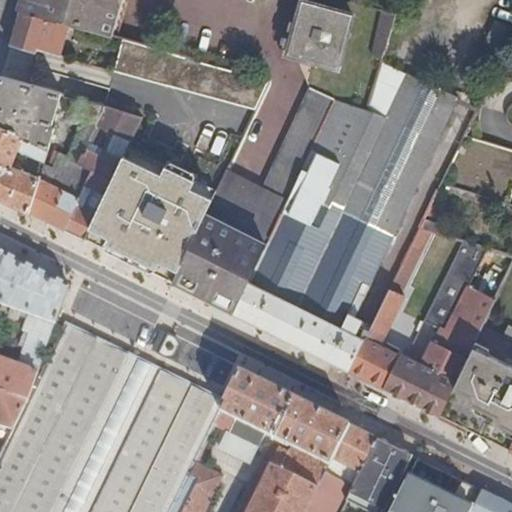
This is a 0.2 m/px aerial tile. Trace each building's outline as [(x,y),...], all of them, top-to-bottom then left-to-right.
[(22,0),(21,7),(47,15),(54,17),(106,32),(117,36),(128,0),(22,0)] [(178,286),(238,317),(338,102),(369,112),(382,65),(396,15),(346,0),(309,0),(308,3),(307,3),(291,55),(299,58),(315,90),(266,193),(229,175),(220,195),(178,286)] [(21,7),(11,42),(37,49),(47,15),(21,7)] [(54,17),(47,15),(37,49),(45,51),(54,17)] [(482,59),(500,68),(511,43),(511,26),(500,20),(482,59)] [(124,38),(117,36),(106,32),(96,64),(115,69),(124,38)] [(158,82),(171,53),(124,38),(115,69),(158,82)] [(158,82),(258,113),(272,83),(171,53),(158,82)] [(238,317),(354,374),(375,329),(359,321),(458,101),(382,65),(369,112),(338,102),(238,317)] [(0,197),(33,214),(43,179),(14,164),(22,147),(48,159),(57,125),(53,124),(62,92),(2,74),(0,80),(0,197)] [(99,128),(108,107),(82,99),(75,116),(86,121),(99,128)] [(131,145),(143,118),(108,107),(99,128),(131,145)] [(88,150),(99,128),(86,121),(71,156),(82,164),(88,150)] [(88,150),(120,167),(129,148),(131,145),(99,128),(88,150)] [(87,242),(178,286),(220,195),(129,148),(120,167),(87,242)] [(33,214),(87,242),(120,167),(88,150),(82,164),(94,170),(78,206),(72,202),(75,196),(43,179),(33,214)] [(468,288),(487,250),(464,243),(426,322),(441,329),(422,367),(408,360),(391,394),(442,419),(475,349),(497,304),(468,288)] [(354,374),(391,394),(408,360),(385,348),(408,300),(401,295),(406,286),(411,288),(426,255),(414,249),(375,329),(354,374)] [(68,288),(5,258),(0,273),(0,311),(10,315),(8,321),(17,323),(19,318),(30,322),(25,336),(31,338),(19,374),(0,368),(0,396),(27,405),(58,317),(68,288)] [(27,405),(9,440),(0,457),(0,511),(176,511),(199,467),(223,418),(229,405),(67,325),(27,405)] [(442,419),(510,453),(511,448),(511,367),(475,349),(442,419)] [(309,511),(351,429),(244,376),(229,405),(223,418),(294,454),(291,460),(273,451),(264,469),(270,472),(250,511),(309,511)] [(27,405),(0,396),(0,436),(9,440),(27,405)] [(380,444),(351,429),(309,511),(345,511),(353,499),(380,444)] [(414,461),(380,444),(353,499),(368,506),(366,510),(371,511),(380,511),(389,495),(396,498),(414,461)] [(466,487),(418,463),(394,511),(476,511),(484,496),(466,487)] [(176,511),(207,511),(223,480),(199,467),(176,511)] [(262,468),(240,511),(250,511),(270,472),(264,469),(262,468)] [(511,511),(511,510),(484,496),(476,511),(511,511)] [(353,499),(345,511),(371,511),(366,510),(368,506),(353,499)]
